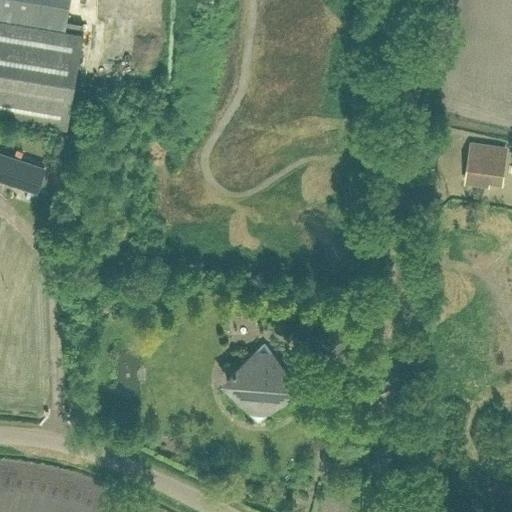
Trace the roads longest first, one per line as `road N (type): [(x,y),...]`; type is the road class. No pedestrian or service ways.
road 1 (unclassified): [(375,511),(399,79)]
road 2 (unclassified): [(222,511),(116,460),(0,432)]
